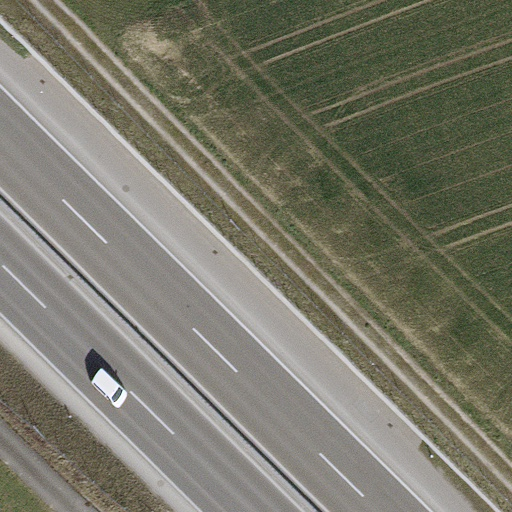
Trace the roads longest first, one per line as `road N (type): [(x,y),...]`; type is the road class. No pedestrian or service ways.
road 1 (track): [(511,457),(38,0)]
road 2 (motorway): [(385,511),(0,131)]
road 3 (motorway): [(0,264),(251,511)]
